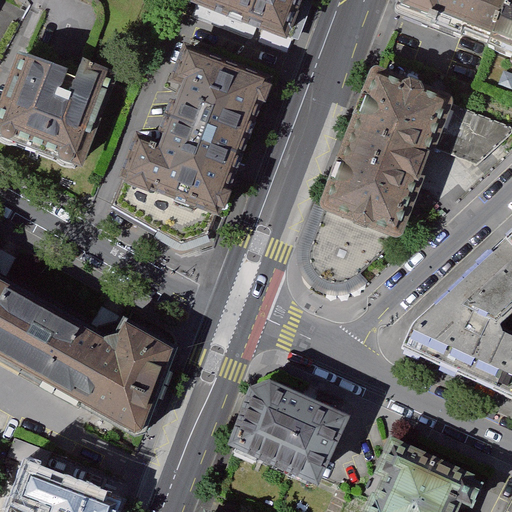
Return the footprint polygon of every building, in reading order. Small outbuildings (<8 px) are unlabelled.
[(291,44),(307,0),(195,0),(193,8),(291,44)] [(405,0),(398,18),(466,44),(467,39),(488,48),(507,0),(405,0)] [(511,0),(507,0),(488,48),(486,54),(511,63),(511,0)] [(71,76),(21,57),(0,113),(0,144),(87,177),(123,79),(87,66),(73,102),(63,98),(71,76)] [(182,87),(176,103),(248,130),(264,88),(185,59),(176,85),(182,87)] [(407,91),(382,83),(313,255),(314,271),(324,286),(336,289),(350,287),(361,279),(407,241),(442,153),(481,168),(511,138),(511,130),(431,99),(428,89),(416,85),(407,91)] [(176,103),(155,158),(227,185),(248,130),(176,103)] [(209,233),(227,185),(155,158),(136,150),(116,204),(181,240),(209,233)] [(511,236),(435,303),(497,328),(511,314),(511,236)] [(0,367),(11,373),(47,312),(0,285),(0,367)] [(511,334),(497,328),(435,303),(407,327),(396,348),(511,402),(511,334)] [(106,345),(47,312),(11,373),(137,443),(145,441),(177,356),(128,328),(121,340),(106,345)] [(272,392),(254,399),(234,452),(315,489),(344,424),(272,392)] [(463,511),(476,483),(395,448),(381,480),(389,483),(374,511),(463,511)] [(119,511),(121,507),(33,472),(21,500),(48,511),(47,511),(119,511)]
